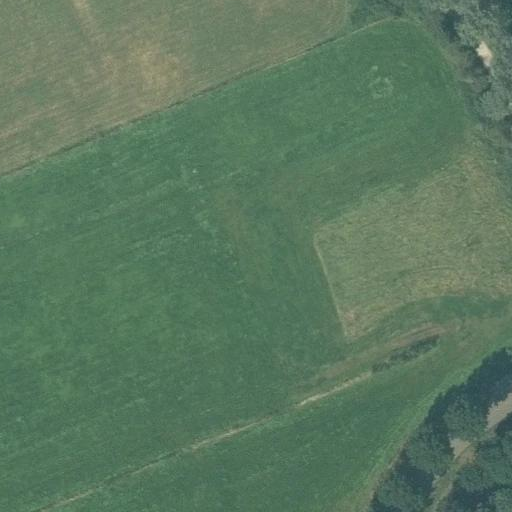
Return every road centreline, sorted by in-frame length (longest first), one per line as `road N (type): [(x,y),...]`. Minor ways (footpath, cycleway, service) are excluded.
road 1 (unclassified): [(397,511),(436,451),(511,389)]
road 2 (track): [(433,0),(511,103)]
